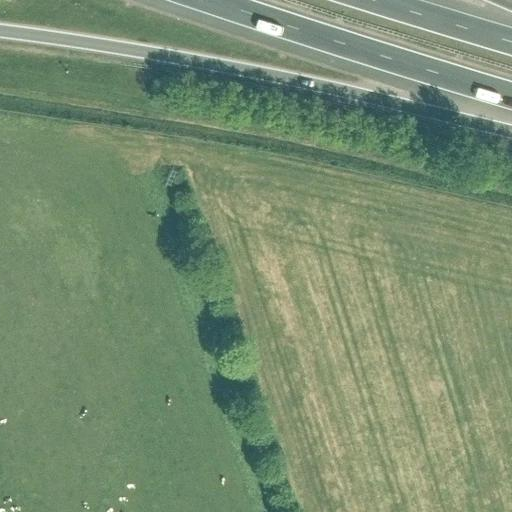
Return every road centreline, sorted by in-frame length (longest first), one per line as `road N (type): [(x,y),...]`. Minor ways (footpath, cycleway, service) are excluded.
road 1 (motorway): [(0,34),(326,90),(511,134)]
road 2 (motorway): [(210,0),(511,97)]
road 3 (motorway): [(511,42),(380,0)]
